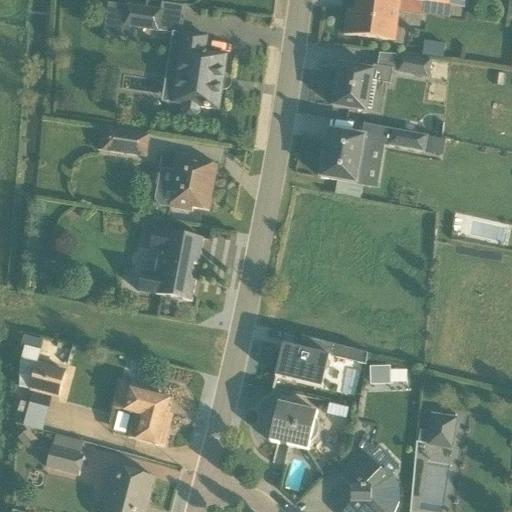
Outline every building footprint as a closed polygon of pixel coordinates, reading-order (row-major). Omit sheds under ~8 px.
[(356,0),(355,12),(346,11),(342,37),(352,38),(396,44),(399,18),(400,13),(449,19),(451,7),(464,9),(464,0),(356,0)] [(227,59),(205,56),(208,38),(181,34),(184,16),(116,6),(114,25),(172,33),(167,62),(177,63),(170,110),(218,117),(227,59)] [(442,57),(444,45),(427,41),(424,53),(442,57)] [(376,73),(339,66),(332,108),(382,117),(390,73),(427,80),(429,65),(379,56),(376,73)] [(361,139),(327,133),(318,178),(375,189),(384,147),(427,156),(431,139),(417,136),(363,125),(361,139)] [(101,137),(98,158),(152,165),(155,144),(101,137)] [(217,164),(175,156),(165,208),(207,216),(217,164)] [(158,254),(154,275),(143,273),(139,296),(191,306),(203,241),(154,232),(150,252),(158,254)] [(65,372),(38,366),(36,365),(43,342),(22,336),(19,348),(24,350),(19,366),(19,390),(57,401),(65,372)] [(281,350),(275,379),(321,391),(329,359),(285,348),(284,348),(283,348),(282,349),(281,350)] [(364,358),(346,354),(342,368),(361,373),(364,358)] [(390,368),(368,369),(368,388),(390,388),(390,368)] [(111,410),(112,411),(108,426),(111,436),(162,449),(171,417),(165,415),(168,403),(157,400),(158,394),(119,383),(111,410)] [(270,392),(278,406),(269,444),(308,453),(317,415),(294,409),(294,403),(282,384),(270,392)] [(48,410),(28,405),(22,428),(42,433),(48,410)] [(419,433),(418,444),(426,445),(426,448),(452,452),(457,420),(431,417),(428,434),(419,433)] [(28,432),(17,441),(26,452),(37,442),(28,432)] [(55,437),(46,470),(78,479),(84,459),(77,457),(81,444),(55,437)] [(340,479),(352,493),(351,504),(343,511),(394,511),(398,504),(398,490),(393,479),(398,474),(397,467),(379,448),(368,460),(364,456),(340,479)] [(288,461),(287,488),(301,488),(302,461),(288,461)] [(145,511),(154,480),(114,470),(101,511),(145,511)]
